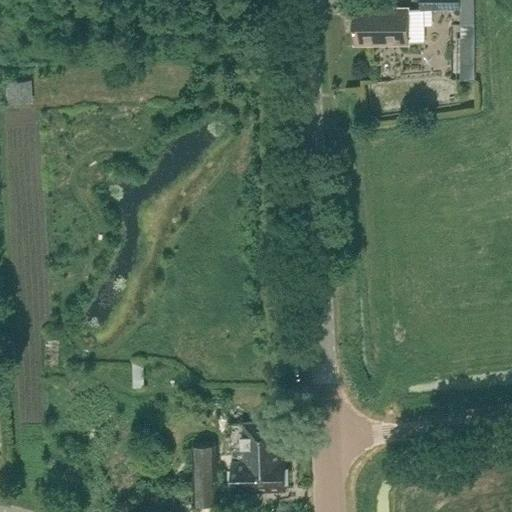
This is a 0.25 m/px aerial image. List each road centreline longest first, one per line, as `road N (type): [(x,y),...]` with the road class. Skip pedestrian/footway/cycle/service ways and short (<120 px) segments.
road 1 (tertiary): [(326,435),(304,0)]
road 2 (unclassified): [(326,435),(511,406)]
